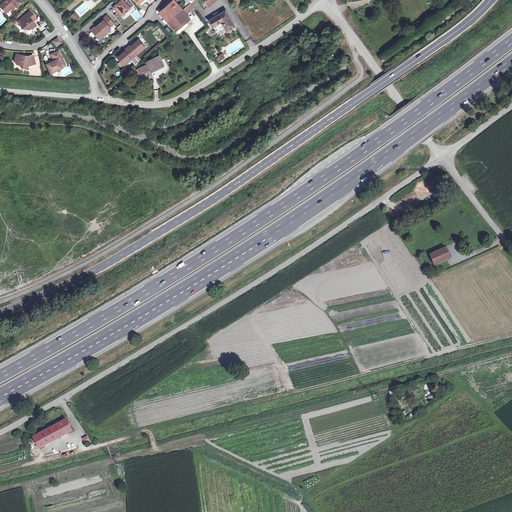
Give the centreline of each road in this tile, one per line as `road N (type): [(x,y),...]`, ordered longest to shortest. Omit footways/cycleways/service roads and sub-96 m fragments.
road 1 (motorway): [(0,397),(273,234),(511,61)]
road 2 (motorway): [(511,40),(299,195),(0,376)]
road 3 (secondary): [(0,312),(92,272),(232,187),(490,0)]
road 4 (unclassified): [(440,157),(223,303),(0,430)]
road 5 (track): [(511,335),(144,430)]
road 6 (track): [(511,354),(155,448)]
road 7 (residential): [(318,0),(187,95),(160,105),(96,98)]
road 8 (residential): [(326,0),(440,157)]
road 9 (track): [(144,430),(0,471)]
